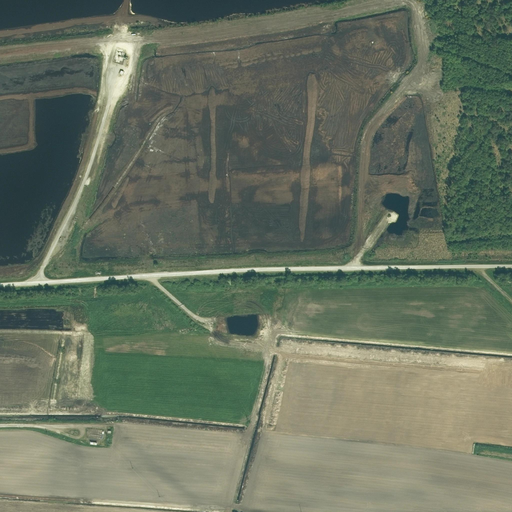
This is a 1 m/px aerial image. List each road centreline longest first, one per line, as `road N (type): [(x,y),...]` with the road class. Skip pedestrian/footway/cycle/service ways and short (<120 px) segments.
road 1 (unclassified): [(511,265),(0,280)]
road 2 (track): [(45,264),(78,200),(120,62)]
road 3 (track): [(149,273),(197,318),(256,318)]
